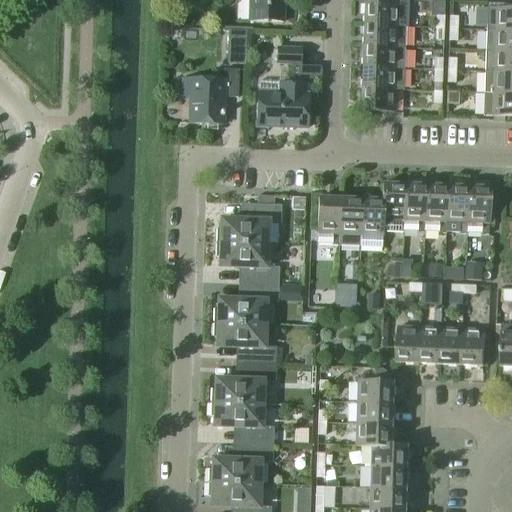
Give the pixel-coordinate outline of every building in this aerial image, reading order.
[(282,23),(282,0),(249,0),(249,2),(237,1),(237,22),(282,23)] [(363,26),(405,28),(405,27),(397,27),(398,5),(364,4),(363,26)] [(485,31),(511,31),(511,9),(486,8),(485,31)] [(435,29),(443,29),(443,17),(435,17),(435,29)] [(404,49),(405,28),(363,26),(362,48),(404,49)] [(442,41),(443,29),(435,29),(434,41),(442,41)] [(511,52),(511,31),(485,31),(484,52),(511,52)] [(229,44),(228,57),(239,57),(239,44),(229,44)] [(300,66),(300,49),(276,48),(276,65),(300,66)] [(403,70),(404,49),(362,48),(361,69),(403,70)] [(511,73),(511,52),(484,52),(484,73),(511,73)] [(434,71),(441,71),(442,59),(434,59),(434,71)] [(403,91),(403,70),(361,69),(360,90),(403,91)] [(237,99),(238,71),(223,70),(223,80),(183,79),(182,97),(189,97),(188,124),(178,124),(178,125),(222,126),(223,99),(237,99)] [(441,83),(441,71),(434,71),(433,83),(441,83)] [(511,95),(511,73),(484,73),(483,94),(511,95)] [(305,95),(305,85),(279,84),(279,94),(257,93),(256,127),(306,129),(307,95),(305,95)] [(403,91),(360,90),(360,112),(394,113),(395,91),(403,91)] [(440,104),(441,92),(432,92),(432,104),(440,104)] [(453,105),(454,93),(446,93),(446,105),(453,105)] [(511,117),(511,95),(483,94),(482,117),(511,117)] [(402,233),(402,231),(404,186),(381,185),(381,201),(382,201),(380,230),(383,230),(394,231),(394,232),(402,233)] [(424,233),(425,186),(404,186),(402,231),(416,232),(416,233),(424,233)] [(445,233),(446,187),(425,186),(424,233),(424,232),(437,232),(437,234),(445,234),(445,233)] [(466,235),(467,188),(446,187),(445,233),(459,233),(459,235),(466,235)] [(467,188),(466,235),(466,233),(479,234),(479,236),(487,236),(488,225),(489,225),(490,189),(467,188)] [(216,230),(215,244),(266,246),(267,223),(280,224),(280,206),(272,206),(273,198),(257,198),(257,205),(248,205),(248,221),(220,220),(220,230),(216,230)] [(338,246),(340,199),(317,199),(316,246),(317,246),(317,244),(331,244),(331,246),(338,246)] [(359,247),(361,200),(340,199),(338,246),(359,247)] [(382,201),(381,201),(361,200),(359,247),(360,247),(360,245),(373,246),(373,248),(381,248),(381,237),(382,237),(383,230),(380,230),(382,201)] [(265,268),(266,246),(215,244),(215,258),(219,258),(218,268),(246,268),(246,285),(277,286),(278,269),(265,268)] [(401,261),(400,279),(410,279),(411,261),(401,261)] [(389,266),(389,278),(400,279),(400,266),(389,266)] [(430,267),(430,278),(442,278),(442,267),(430,267)] [(465,268),(465,281),(481,281),(481,268),(465,268)] [(276,304),(277,286),(246,285),(245,301),(217,300),(217,310),(213,310),(212,324),(263,326),(264,303),(276,304)] [(421,294),(422,285),(410,285),(409,293),(421,294)] [(434,286),(426,286),(422,285),(421,294),(433,294),(434,286)] [(464,295),(464,287),(452,287),(452,295),(464,295)] [(464,287),(464,295),(476,296),(476,287),(464,287)] [(338,292),(337,309),(350,309),(351,293),(338,292)] [(378,310),(378,298),(369,297),(368,309),(378,310)] [(262,347),(263,326),(212,324),(212,338),(216,338),(216,348),(243,349),(243,365),(274,366),(275,347),(262,347)] [(511,326),(501,326),(500,368),(511,368),(511,326)] [(419,365),(420,329),(398,328),(396,364),(419,365)] [(440,366),(441,330),(420,329),(419,365),(440,366)] [(461,367),(462,331),(441,330),(440,366),(461,367)] [(462,331),(461,367),(483,368),(485,332),(462,331)] [(274,383),(274,366),(243,365),(242,381),(215,380),(214,390),(210,390),(210,404),(260,406),(261,382),(274,383)] [(318,382),(318,394),(326,394),(326,382),(318,382)] [(358,404),(394,405),(394,383),(359,382),(358,404)] [(259,428),(260,406),(210,404),(209,418),(213,418),(213,428),(241,429),(240,445),(272,446),(272,428),(259,428)] [(393,426),(394,405),(358,404),(357,425),(393,426)] [(317,424),(325,424),(325,412),(317,412),(317,424)] [(325,436),(325,424),(317,424),(317,436),(325,436)] [(392,446),(393,426),(357,425),(356,446),(372,447),(372,448),(373,448),(373,447),(393,448),(393,446),(392,446)] [(271,463),(272,446),(240,445),(240,461),(212,460),(212,470),(208,470),(207,484),(258,486),(259,463),(271,463)] [(371,468),(408,469),(408,447),(393,446),(393,448),(373,447),(373,448),(372,448),(371,468)] [(315,466),(323,466),(324,455),(316,454),(315,466)] [(323,478),(323,466),(315,466),(315,478),(323,478)] [(407,490),(408,469),(371,468),(371,489),(407,490)] [(257,508),(258,486),(207,484),(207,498),(211,498),(210,508),(238,508),(237,511),(269,511),(270,509),(257,508)] [(406,511),(407,490),(371,489),(370,510),(406,511)] [(314,509),(322,509),(322,497),(314,497),(314,509)]
